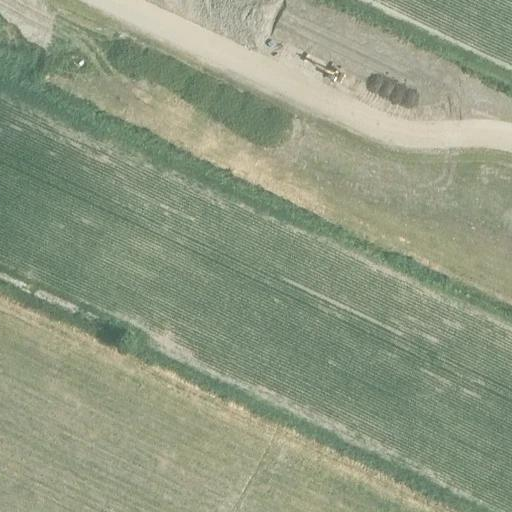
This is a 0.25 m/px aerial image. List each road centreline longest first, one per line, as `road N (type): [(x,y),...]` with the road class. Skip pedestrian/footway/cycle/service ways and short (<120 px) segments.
road 1 (residential): [(103,0),(380,134),(511,136)]
road 2 (residential): [(376,0),(511,54)]
